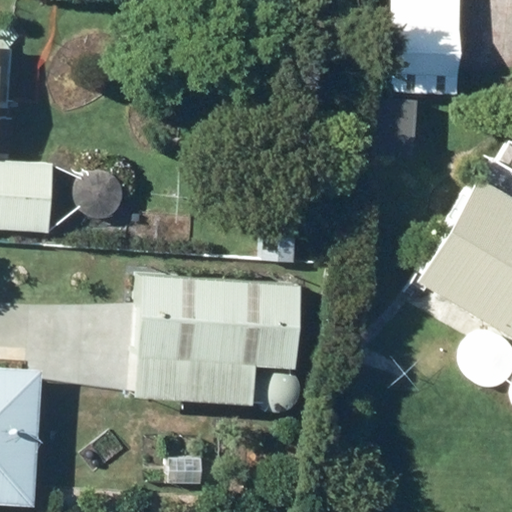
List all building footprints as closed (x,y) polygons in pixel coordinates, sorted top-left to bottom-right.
[(371,30),(371,76),(439,77),(440,31),(371,30)] [(0,231),(33,233),(37,165),(0,162),(0,231)] [(511,225),(444,185),(383,287),(511,363),(511,225)] [(188,232),(187,256),(214,256),(215,232),(188,232)] [(228,242),(226,261),(283,265),(285,239),(250,237),(249,244),(228,242)] [(307,276),(143,267),(136,392),(254,398),(256,361),(303,363),(307,276)] [(0,510),(16,511),(25,375),(0,373),(0,510)]
